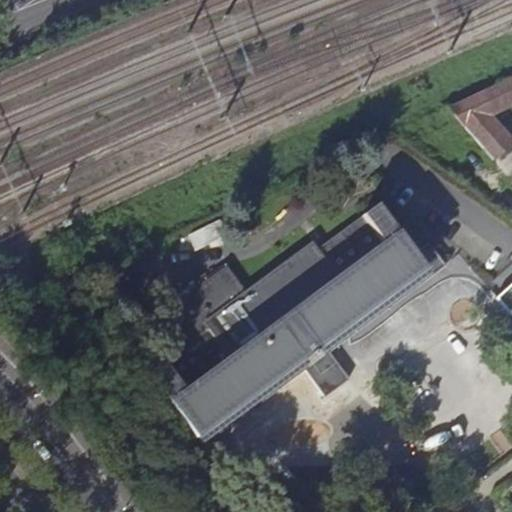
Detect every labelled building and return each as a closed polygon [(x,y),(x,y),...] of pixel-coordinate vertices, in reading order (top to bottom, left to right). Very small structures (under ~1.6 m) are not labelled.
[(511,141),(491,116),(511,106),(511,78),(448,108),(494,161),(501,155),(511,145),(511,141)] [(494,161),(511,182),(511,167),(501,155),(494,161)] [(330,352),(348,338),(343,332),(426,271),(431,277),(445,267),(427,243),(413,253),(378,206),(319,250),(313,243),(243,296),(241,291),(243,289),(226,266),(190,291),(195,297),(175,311),(182,321),(171,329),(183,348),(151,373),(186,423),(198,439),(283,375),(288,383),(305,371),(327,398),(351,380),(330,352)] [(348,338),(431,277),(426,271),(343,332),(348,338)] [(203,446),(288,383),(283,375),(198,439),(203,446)] [(386,416),(353,441),(379,475),(381,478),(407,511),(412,511),(441,489),(386,416)]
